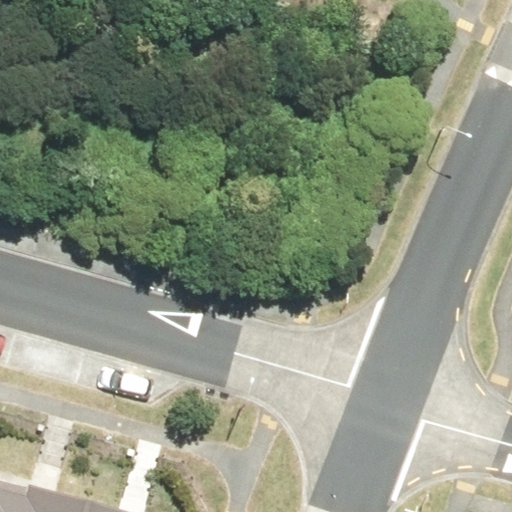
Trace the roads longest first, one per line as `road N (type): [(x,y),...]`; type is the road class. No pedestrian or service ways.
road 1 (residential): [(390,411),(0,297)]
road 2 (residential): [(511,89),(436,272),(390,411)]
road 3 (residential): [(511,444),(390,411)]
